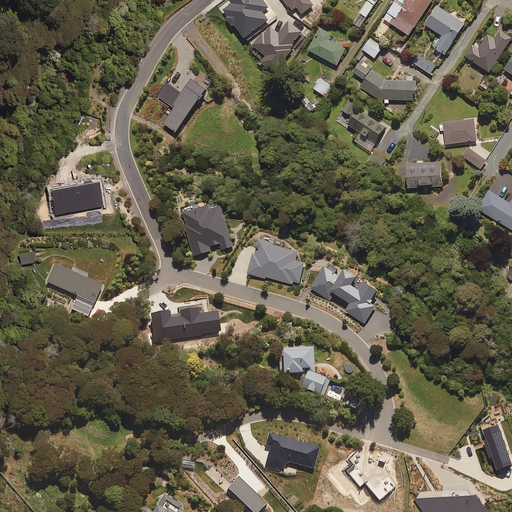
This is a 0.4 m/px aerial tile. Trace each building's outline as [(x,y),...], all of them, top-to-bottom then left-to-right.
[(234,29),(235,28),(245,41),(269,22),(264,14),(270,9),(262,0),(234,0),(231,3),(233,5),(223,12),(228,19),(227,21),(234,29)] [(283,0),(294,13),(298,9),(304,16),(316,7),(310,0),(283,0)] [(381,1),(379,0),(369,0),(354,24),(362,29),(381,1)] [(435,0),(397,0),(385,20),(411,37),(435,0)] [(467,26),(439,8),(427,27),(443,37),(435,50),(447,57),(467,26)] [(292,51),(295,48),(294,46),(303,34),(289,24),(280,36),(270,28),(254,47),(267,58),(262,64),(276,75),(294,52),(292,51)] [(333,37),(322,31),(310,52),(339,67),(348,51),(330,42),(333,37)] [(511,42),(511,38),(501,32),(496,40),(489,35),(479,51),(473,47),(466,58),(491,74),(511,42)] [(384,48),(371,39),(363,50),(376,60),(384,48)] [(437,68),(418,55),(413,63),(432,76),(437,68)] [(373,68),(363,62),(355,74),(365,81),(373,68)] [(418,83),(414,83),(415,77),(408,76),(408,83),(387,82),(373,73),(368,81),(363,89),(381,101),(387,101),(386,105),(390,105),(390,101),(415,103),(415,96),(417,96),(418,83)] [(336,88),(322,80),(315,90),(328,99),(336,88)] [(492,86),(483,80),(479,86),(488,92),(492,86)] [(344,112),(353,118),(362,106),(353,100),(344,112)] [(389,130),(360,111),(350,127),(362,135),(357,143),(373,154),(389,130)] [(476,121),(440,125),(441,133),(447,132),(448,146),(479,143),(476,121)] [(488,163),(470,150),(464,158),(482,171),(488,163)] [(387,161),(375,154),(368,166),(380,173),(387,161)] [(444,164),(409,166),(410,190),(445,188),(444,164)] [(511,197),(509,202),(489,189),(478,208),(511,228),(511,197)] [(266,278),(293,285),(294,283),(300,284),(306,265),(298,263),(300,255),(275,248),(264,245),(261,253),(256,251),(254,256),(249,275),(266,280),(266,278)] [(48,284),(78,298),(95,306),(103,289),(56,267),(48,284)] [(95,307),(76,300),(71,312),(90,319),(95,307)] [(281,351),(281,377),(284,377),(284,379),(304,378),(304,373),(315,373),(314,350),(281,351)] [(310,374),(302,391),(323,400),(331,383),(310,374)] [(347,377),(344,383),(354,389),(357,382),(347,377)] [(186,511),(180,508),(183,503),(165,491),(153,510),(146,506),(142,511),(186,511)]
